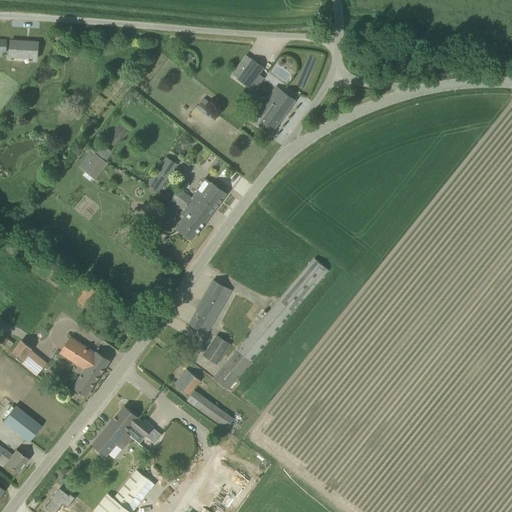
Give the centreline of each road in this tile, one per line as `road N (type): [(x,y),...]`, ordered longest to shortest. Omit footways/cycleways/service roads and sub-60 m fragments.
road 1 (tertiary): [(12,511),(270,171)]
road 2 (unclassified): [(337,42),(0,19)]
road 3 (tertiary): [(270,171),(318,132),(412,91)]
